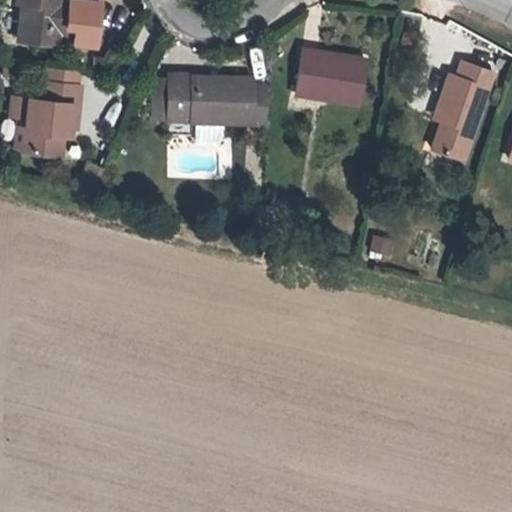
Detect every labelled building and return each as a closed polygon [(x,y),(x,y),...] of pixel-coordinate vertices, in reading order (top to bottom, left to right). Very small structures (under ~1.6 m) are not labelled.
[(57,41),(59,23),(75,25),(74,40),(94,42),(98,0),(70,0),(71,2),(53,0),(18,0),(22,1),(18,37),(57,41)] [(358,100),(365,58),(303,48),(296,90),(358,100)] [(449,72),(437,107),(444,110),(441,118),(431,146),(461,157),(492,70),(462,59),(457,74),(449,72)] [(49,65),(48,81),(77,83),(78,68),(49,65)] [(168,118),(250,120),(265,120),(266,86),(251,85),(251,77),(169,75),(168,118)] [(27,114),(24,148),(62,152),(63,131),(69,132),(70,123),(72,102),(78,102),(80,84),(77,83),(48,81),(44,80),(42,98),(13,95),(11,113),(20,114),(27,114)] [(433,116),(441,118),(444,110),(437,107),(433,116)] [(17,148),(24,148),(27,114),(20,114),(17,148)] [(265,128),(265,120),(250,120),(250,128),(265,128)] [(74,192),(92,198),(105,168),(89,162),(74,192)] [(254,203),(252,223),(262,224),(263,204),(254,203)] [(262,238),(262,224),(252,223),(246,223),(246,234),(262,238)] [(373,232),(367,253),(387,259),(393,238),(373,232)]
